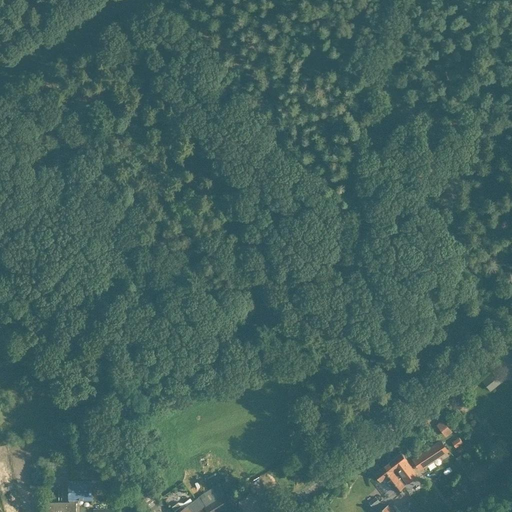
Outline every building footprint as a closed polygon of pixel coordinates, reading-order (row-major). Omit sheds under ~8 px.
[(482,425),(474,430),(482,440),(489,435),(482,425)] [(442,439),(433,446),(410,461),(415,469),(420,466),(423,470),(432,464),(431,463),(449,451),(442,439)] [(456,459),(458,462),(475,486),(498,470),(487,454),(481,457),(475,449),(473,446),(467,450),(470,453),(475,462),(472,464),(466,456),(463,453),(456,459)] [(400,453),(388,463),(394,470),(395,469),(396,469),(397,469),(404,478),(413,471),(400,453)] [(36,479),(47,478),(46,472),(43,472),(43,458),(36,458),(36,479)] [(395,469),(394,470),(388,463),(375,473),(381,481),(385,477),(396,492),(404,486),(393,471),(396,469),(395,469)] [(212,471),(205,475),(208,480),(214,477),(212,471)] [(69,502),(47,502),(47,511),(76,511),(77,499),(92,499),(92,481),(70,481),(69,502)] [(221,482),(212,485),(214,493),(224,490),(221,482)] [(229,493),(205,507),(207,511),(217,511),(234,502),(229,493)] [(376,496),(368,502),(372,507),(380,501),(376,496)] [(177,511),(198,511),(206,506),(200,497),(177,511)]
